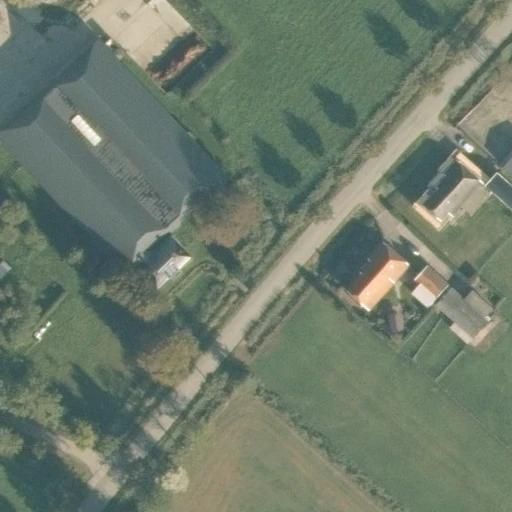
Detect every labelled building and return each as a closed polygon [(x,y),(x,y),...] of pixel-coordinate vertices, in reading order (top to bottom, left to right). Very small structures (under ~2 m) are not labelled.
[(99,40),(0,132),(0,141),(106,254),(109,252),(133,278),(140,272),(157,291),(192,257),(174,237),(174,238),(170,234),(229,178),(99,40)] [(511,156),(502,167),(511,175),(511,156)] [(484,183),(457,159),(444,174),(447,176),(437,187),(439,189),(424,205),(441,220),(448,213),(453,217),(484,183)] [(485,185),(511,209),(511,185),(497,172),(485,185)] [(411,265),(385,241),(369,257),(371,259),(361,270),(363,272),(347,289),(368,308),(376,300),(378,301),(411,265)] [(105,264),(95,255),(84,268),(94,277),(105,264)] [(3,260),(0,263),(0,280),(11,268),(3,260)] [(413,280),(435,299),(449,285),(427,265),(413,280)] [(465,298),(451,286),(435,305),(454,322),(449,327),(467,343),(488,320),(484,317),(492,308),(472,290),(465,298)] [(404,329),(402,313),(388,314),(389,330),(404,329)]
